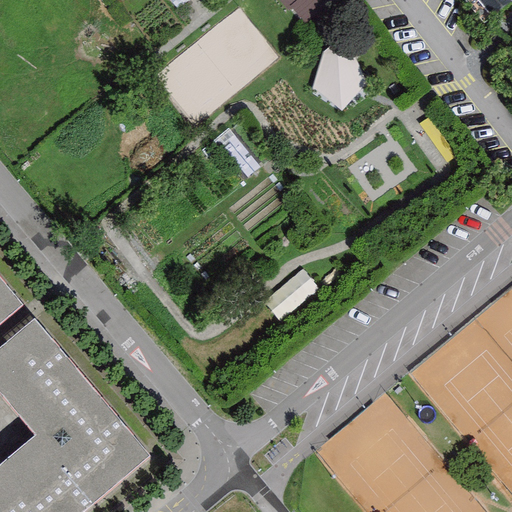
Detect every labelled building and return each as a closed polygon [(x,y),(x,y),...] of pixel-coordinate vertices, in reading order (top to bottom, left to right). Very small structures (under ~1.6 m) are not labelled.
[(288,0),(293,5),(290,7),(306,24),(321,11),(329,21),(347,5),(341,0),(288,0)] [(511,0),(457,0),(464,7),(472,1),(490,24),(511,5),(511,0)] [(349,49),(325,51),(313,88),(340,113),(365,85),(349,49)] [(285,320),(323,288),(307,269),(269,302),(285,320)] [(0,327),(21,310),(0,284),(0,327)] [(33,324),(0,351),(0,397),(35,438),(0,467),(0,511),(87,511),(149,460),(33,324)]
